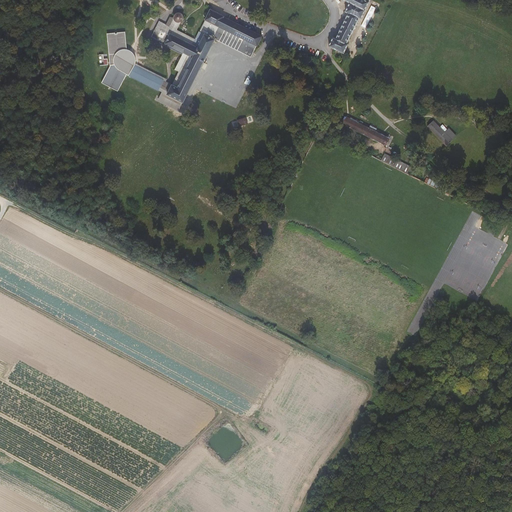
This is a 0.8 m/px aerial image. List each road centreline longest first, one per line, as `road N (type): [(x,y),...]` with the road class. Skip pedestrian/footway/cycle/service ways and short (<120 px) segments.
road 1 (track): [(7,206),(374,387)]
road 2 (residential): [(217,0),(315,44),(333,23),(328,0)]
road 3 (track): [(374,387),(300,511)]
